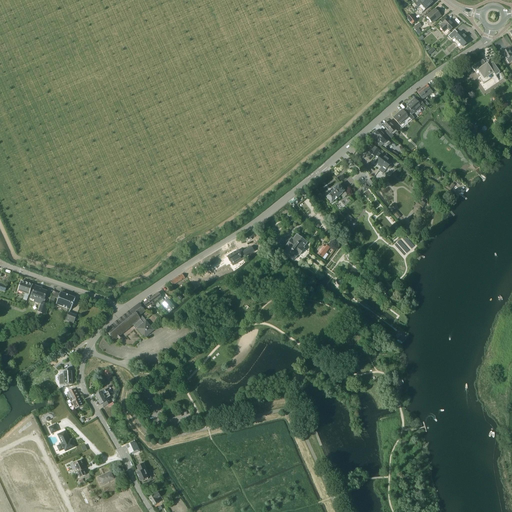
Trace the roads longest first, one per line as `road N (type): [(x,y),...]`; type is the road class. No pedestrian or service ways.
road 1 (unclassified): [(429,78),(266,215),(121,311)]
road 2 (unclassified): [(85,351),(84,393),(150,511)]
road 3 (unclassified): [(0,450),(35,436),(70,511)]
